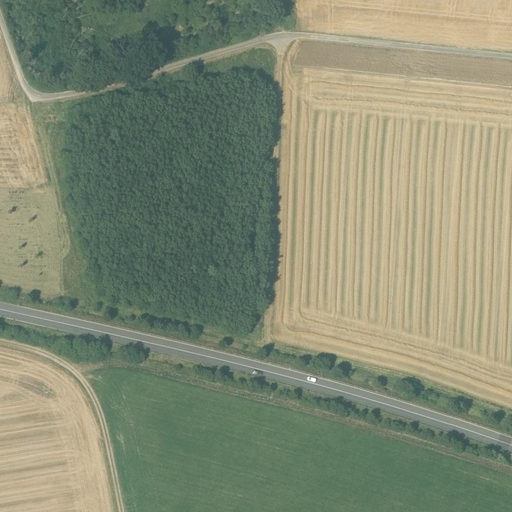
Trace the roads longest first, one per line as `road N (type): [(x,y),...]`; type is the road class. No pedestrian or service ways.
road 1 (track): [(511,410),(73,289),(30,92)]
road 2 (unclassified): [(511,55),(283,32),(30,92),(0,17)]
road 3 (primary): [(0,308),(257,367),(511,445)]
road 4 (track): [(266,36),(270,342)]
road 5 (track): [(122,511),(92,388),(49,349),(0,335)]
